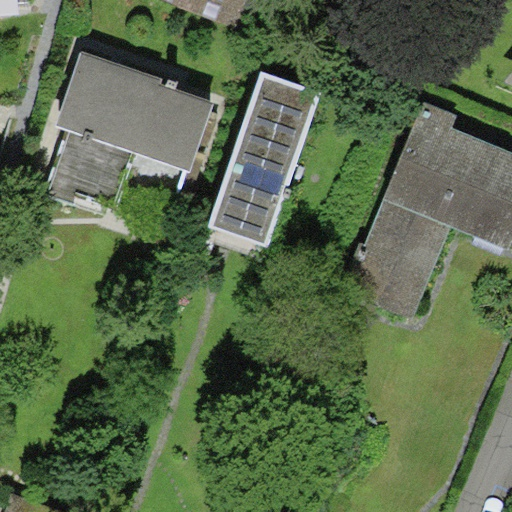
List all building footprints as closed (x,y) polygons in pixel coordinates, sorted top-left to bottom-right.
[(44,0),(0,0),(0,19),(39,20),(44,0)] [(172,0),(170,9),(230,30),(241,0),(172,0)] [(212,102),(82,60),(39,191),(169,233),(212,102)] [(318,96),(257,76),(202,231),(266,252),(318,96)] [(458,124),(420,109),(344,305),(419,334),(457,234),(511,255),(511,158),(453,136),(458,124)] [(81,511),(82,511),(0,482),(0,511),(81,511)]
